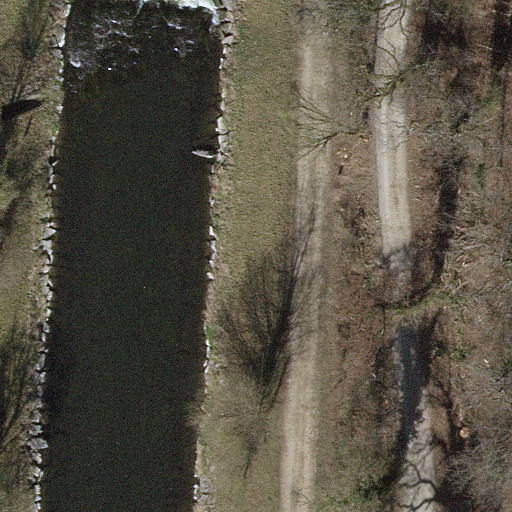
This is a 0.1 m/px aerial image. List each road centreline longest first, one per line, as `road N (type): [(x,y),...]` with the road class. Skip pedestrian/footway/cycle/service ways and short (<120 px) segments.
road 1 (track): [(393,0),(387,91),(419,511)]
road 2 (track): [(292,511),(321,0)]
